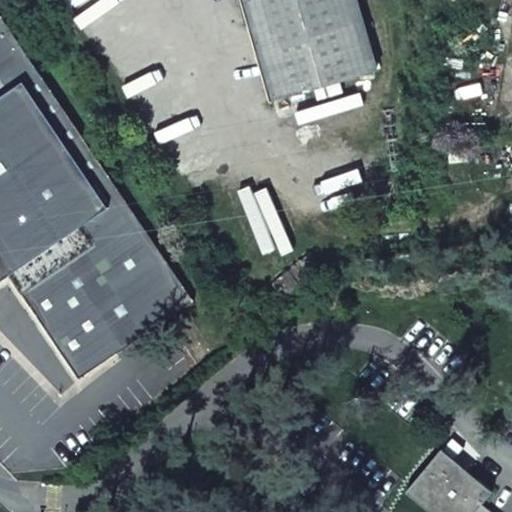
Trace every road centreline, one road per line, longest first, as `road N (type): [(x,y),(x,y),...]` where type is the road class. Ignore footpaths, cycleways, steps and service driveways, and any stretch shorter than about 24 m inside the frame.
road 1 (unknown): [(511,451),(401,363),(344,330),(298,323),(255,341)]
road 2 (unknown): [(255,341),(86,492),(19,506)]
road 3 (unknown): [(388,511),(392,478),(360,427),(255,341)]
